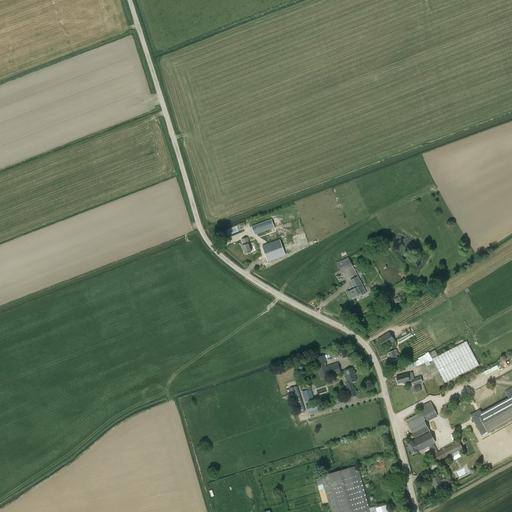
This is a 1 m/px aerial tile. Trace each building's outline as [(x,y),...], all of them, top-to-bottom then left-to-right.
[(254,235),(275,227),(271,219),(251,227),(254,235)] [(248,241),(247,238),(241,240),(244,245),(242,246),(245,254),(251,252),(248,244),(247,244),(246,241),(248,241)] [(264,246),(262,246),(262,247),(268,261),(285,255),(280,240),(264,246)] [(341,272),(353,266),(348,257),(337,263),(341,272)] [(355,289),(348,292),(351,298),(361,293),(362,295),(366,293),(358,277),(350,281),(355,289)] [(384,349),(395,341),(389,331),(377,339),(384,349)] [(438,356),(435,351),(429,354),(445,383),(479,365),(466,341),(438,356)] [(388,353),(391,361),(398,359),(396,355),(398,354),(396,350),(388,353)] [(324,360),(325,360),(324,356),(314,359),(321,380),(341,373),(338,362),(326,366),(324,360)] [(484,378),(503,371),(500,365),(482,372),(484,378)] [(351,382),(356,381),(352,368),(345,371),(347,377),(345,377),(347,384),(345,384),(350,398),(357,396),(355,388),(353,389),(351,382)] [(407,381),(410,380),(413,386),(422,383),(420,377),(414,379),(412,373),(408,374),(408,373),(396,377),(398,384),(403,383),(403,384),(407,383),(407,381)] [(297,386),(289,388),(297,415),(305,412),(297,386)] [(472,418),(482,437),(511,420),(511,388),(505,392),(509,398),(472,418)] [(311,389),(302,392),(305,402),(314,399),(311,389)] [(406,420),(415,439),(406,443),(412,455),(418,452),(435,443),(424,420),(437,414),(430,401),(418,407),(421,412),(406,420)] [(307,406),(308,412),(318,409),(316,403),(307,406)] [(437,462),(463,449),(459,441),(433,455),(437,462)] [(386,511),(386,510),(388,510),(386,505),(377,508),(377,506),(369,508),(357,466),(321,476),(321,478),(316,479),(324,511),(386,511)] [(443,486),(441,483),(446,482),(448,487),(453,485),(450,477),(445,479),(444,479),(440,481),(438,476),(432,479),(436,489),(443,486)]
